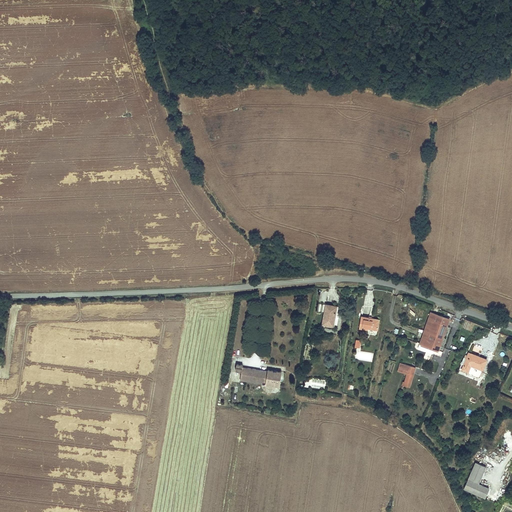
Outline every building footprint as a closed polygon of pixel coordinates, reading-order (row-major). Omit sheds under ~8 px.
[(326,305),(322,324),(333,326),(337,306),(326,305)] [(430,312),(419,344),(439,350),(449,319),(430,312)] [(368,328),(378,330),(379,319),(361,316),(359,328),(368,329),(368,328)] [(470,365),(483,370),(487,359),(468,352),(467,357),(464,356),(462,363),(464,364),(462,369),(468,371),(470,365)] [(408,371),(405,380),(412,382),(416,367),(400,363),(399,368),(408,371)] [(242,371),(240,380),(251,382),(260,383),(265,384),(267,371),(242,367),(243,365),(236,364),(236,370),(242,371)] [(267,371),(265,384),(278,386),(280,371),(267,369),(267,371)] [(475,463),(464,489),(484,499),(489,489),(478,484),(485,467),(475,463)]
